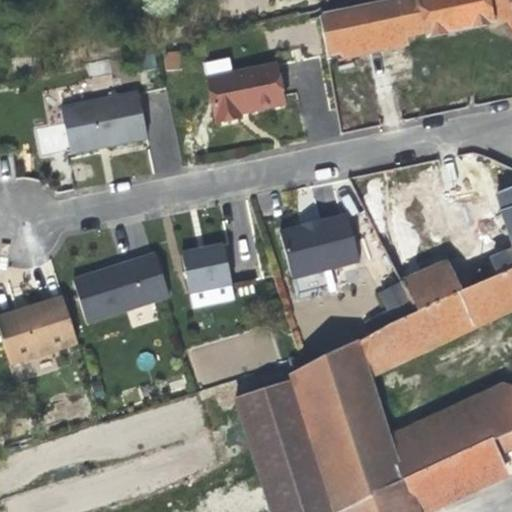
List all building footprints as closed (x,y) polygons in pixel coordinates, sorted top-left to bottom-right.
[(468,30),(487,26),(490,19),(511,14),(511,6),(508,0),(398,0),(319,17),(326,54),(426,33),(432,37),(468,30)] [(166,70),(181,68),(178,50),(163,53),(166,70)] [(284,105),(276,66),(207,80),(216,124),(240,120),(240,115),(251,112),(284,105)] [(147,139),(138,93),(60,108),(70,155),(96,150),(96,148),(106,145),(107,148),(147,139)] [(63,123),(33,128),(38,155),(68,149),(63,123)] [(511,188),(496,195),(502,214),(511,211),(511,188)] [(511,272),(511,211),(502,214),(511,244),(511,251),(494,259),(491,265),(475,272),(481,286),(511,272)] [(359,263),(347,216),(319,223),(319,226),(303,230),(302,227),(278,233),(290,280),(359,263)] [(303,230),(319,226),(319,223),(318,221),(308,224),(302,225),(302,227),(303,230)] [(231,286),(223,246),(202,250),(181,254),(189,295),(231,286)] [(169,298),(155,255),(116,267),(72,281),(86,324),(169,298)] [(416,315),(476,288),(468,270),(452,277),(448,269),(441,266),(400,284),(416,315)] [(511,394),(391,450),(368,379),(511,310),(511,272),(481,286),(476,288),(416,315),(374,334),(291,376),(292,381),(235,399),(269,511),(341,511),(511,431),(511,394)] [(76,344),(62,298),(34,307),(35,310),(20,314),(19,312),(0,317),(0,336),(9,365),(76,344)] [(424,511),(504,474),(496,456),(511,448),(511,431),(341,511),(424,511)]
